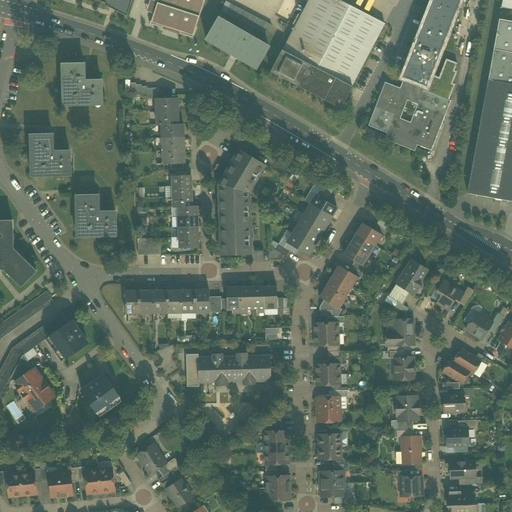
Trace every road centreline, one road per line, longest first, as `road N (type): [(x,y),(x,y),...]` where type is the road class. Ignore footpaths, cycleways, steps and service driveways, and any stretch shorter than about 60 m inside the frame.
road 1 (tertiary): [(378,179),(223,85),(21,11)]
road 2 (residential): [(311,274),(302,300),(306,511)]
road 3 (residential): [(75,273),(168,409)]
road 4 (residential): [(431,357),(430,511)]
road 5 (tertiary): [(511,254),(378,179)]
road 6 (residential): [(75,273),(209,273)]
road 7 (residential): [(0,179),(75,273)]
